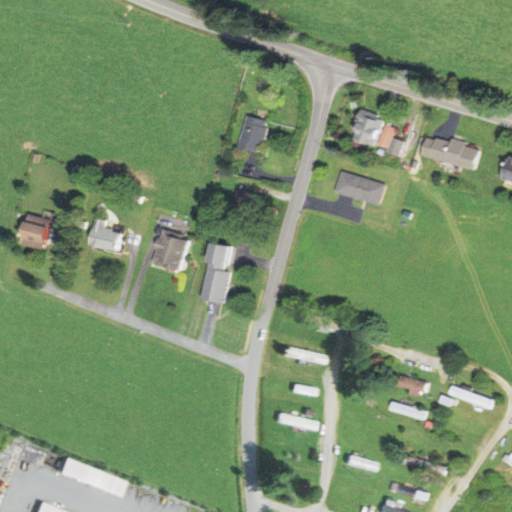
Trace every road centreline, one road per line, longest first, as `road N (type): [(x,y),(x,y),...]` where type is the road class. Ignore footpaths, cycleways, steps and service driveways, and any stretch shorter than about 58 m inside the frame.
road 1 (residential): [(318,511),(336,363),(345,346),(363,339),(484,370),(511,393),(510,423),(439,511)]
road 2 (tertiary): [(331,64),(254,366),(256,511)]
road 3 (tertiary): [(511,120),(151,0)]
road 4 (residential): [(254,366),(38,284)]
